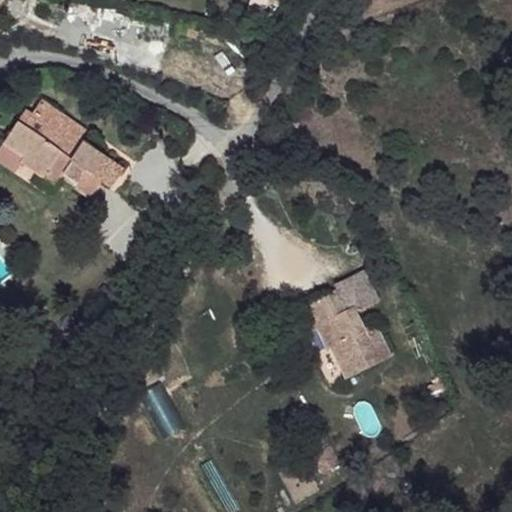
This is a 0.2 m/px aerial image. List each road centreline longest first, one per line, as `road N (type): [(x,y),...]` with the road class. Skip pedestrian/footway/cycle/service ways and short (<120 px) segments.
road 1 (residential): [(16,511),(49,483),(221,197),(229,156),(216,135)]
road 2 (residential): [(216,135),(121,85),(22,66),(0,76)]
road 3 (residential): [(298,0),(259,103),(216,135)]
